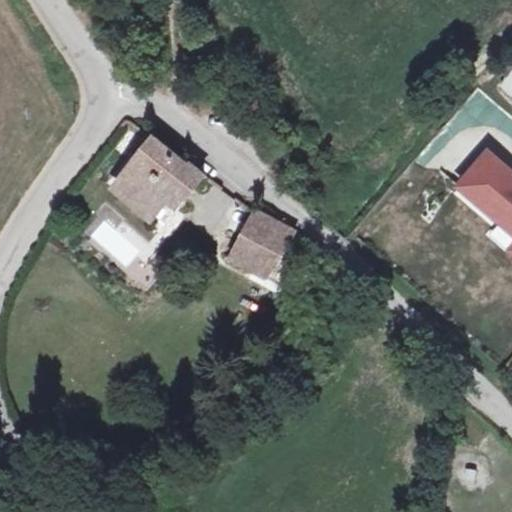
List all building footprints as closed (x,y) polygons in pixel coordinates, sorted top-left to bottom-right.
[(477,112),(488,100),(479,92),(468,105),(477,112)] [(191,167),(155,140),(136,161),(116,190),(153,221),(168,200),(178,208),(206,176),(192,166),(191,167)] [(511,260),(511,171),(483,149),(455,183),(441,171),(411,207),(428,221),(451,194),(491,227),(483,237),(511,260)] [(258,213),(246,235),(281,254),(297,234),(258,213)] [(263,277),(281,254),(246,235),(232,260),(263,277)]
